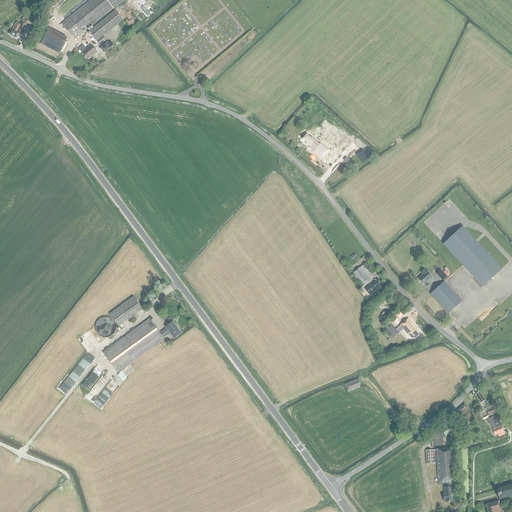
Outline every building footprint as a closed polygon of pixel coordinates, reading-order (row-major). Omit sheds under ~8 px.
[(91,0),(61,24),(74,40),(114,8),(124,0),(91,0)] [(123,20),(115,10),(89,31),(97,41),(123,20)] [(12,29),(9,34),(17,38),(20,33),(22,35),(28,24),(31,26),(34,21),(27,17),(24,22),(23,21),(21,25),(16,22),(13,29),(12,29)] [(49,28),(41,44),(59,54),(67,38),(49,28)] [(99,45),(106,40),(103,37),(97,42),(99,45)] [(97,52),(91,45),(82,53),(87,59),(97,52)] [(329,133),(326,130),(320,137),(323,140),(329,133)] [(307,135),(302,140),(307,144),(306,145),(310,148),(309,149),(311,151),(312,150),(314,152),(313,152),(321,159),(329,151),(321,144),(320,145),(312,138),(312,137),(311,138),(307,135)] [(369,158),(363,149),(356,155),(362,163),(369,158)] [(444,244),(482,286),(501,269),(489,256),(462,227),(456,233),(444,244)] [(373,277),(363,265),(353,273),(364,286),(372,279),(371,279),(373,277)] [(424,285),(426,287),(429,284),(427,282),(433,277),(427,271),(425,269),(421,272),(423,275),(418,279),(424,285)] [(380,285),(377,281),(376,282),(375,281),(365,289),(370,295),(374,292),(374,291),(380,287),(379,286),(380,285)] [(448,313),(462,301),(444,281),(430,294),(448,313)] [(142,309),(133,297),(109,314),(114,322),(118,327),(142,309)] [(150,318),(117,342),(103,352),(117,373),(165,339),(164,337),(170,333),(174,338),(181,333),(173,321),(166,327),(167,328),(160,333),(150,318)] [(419,335),(415,331),(416,330),(411,325),(413,324),(408,319),(400,326),(407,335),(408,334),(412,339),(413,338),(414,339),(419,335)] [(399,333),(391,324),(384,330),(390,337),(389,338),(391,340),(399,333)] [(71,387),(76,381),(69,376),(65,382),(71,387)] [(362,387),(359,379),(344,384),(347,392),(362,387)] [(98,381),(87,397),(93,401),(104,386),(98,381)] [(480,403),(485,400),(480,391),(475,394),(480,403)] [(99,396),(94,403),(102,409),(107,402),(99,396)] [(467,408),(461,416),(466,421),(478,406),(472,402),(467,408)] [(496,411),(494,407),(494,408),(493,406),(485,409),(488,416),(495,413),(494,412),(496,411)] [(481,412),(478,413),(482,421),(488,418),(487,416),(483,418),(481,412)] [(496,417),(496,416),(488,419),(490,425),(492,424),(494,430),(493,430),(495,435),(503,432),(501,427),(502,426),(498,416),(496,417)] [(453,433),(449,425),(441,429),(445,437),(453,433)] [(456,478),(453,448),(425,451),(426,464),(436,463),(438,483),(445,483),(445,487),(444,487),(444,493),(443,493),(444,501),(445,501),(445,502),(453,501),(452,486),(452,482),(456,482),(456,478)] [(511,495),(511,484),(496,489),(497,493),(498,496),(499,499),(511,495)] [(499,511),(500,511),(501,511),(499,502),(486,505),(487,511),(499,511)]
